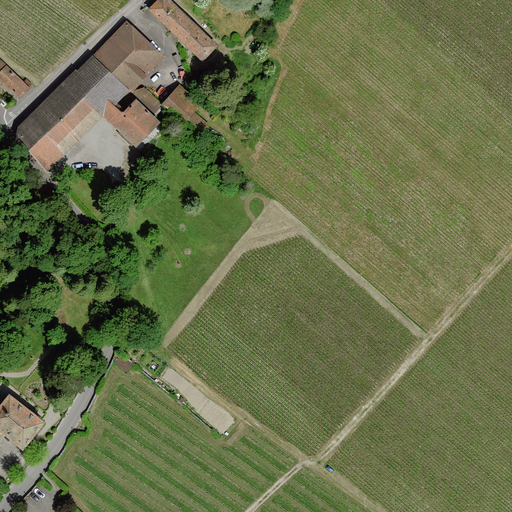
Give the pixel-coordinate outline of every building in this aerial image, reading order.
[(203,60),(217,46),(169,0),(159,0),(151,9),(203,60)] [(17,131),(16,136),(44,168),(101,112),(134,144),(156,121),(135,101),(121,115),(109,105),(129,85),(131,87),(159,55),(125,22),(76,72),(74,71),(17,127),(17,131)] [(30,89),(0,59),(0,79),(21,99),(30,89)] [(178,86),(164,104),(184,120),(199,103),(189,95),(178,86)] [(156,115),(163,107),(144,88),(132,91),(156,115)] [(0,433),(3,429),(23,445),(44,420),(10,391),(0,402),(0,433)]
